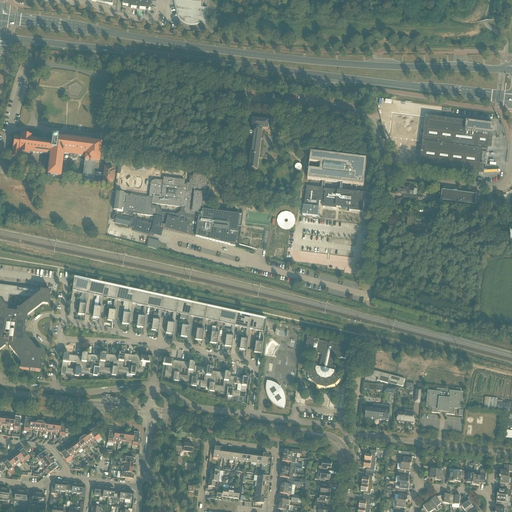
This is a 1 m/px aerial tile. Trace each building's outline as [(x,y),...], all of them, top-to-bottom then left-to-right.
[(122,0),(122,6),(131,7),(130,8),(150,10),(150,0),(122,0)] [(202,8),(203,0),(174,0),(173,1),(174,4),(175,3),(178,16),(180,20),(183,23),(192,25),(196,25),(199,24),(206,24),(206,19),(208,9),(202,8)] [(392,113),(389,137),(401,139),(398,165),(419,167),(478,175),(482,150),(487,150),(487,151),(489,135),(496,136),(497,136),(495,129),(495,128),(494,127),(493,126),(492,126),(491,125),(490,125),(425,117),(391,112),(391,113),(392,113)] [(268,130),(269,122),(253,120),(252,130),(254,131),(251,157),(249,174),(257,175),(259,158),(259,156),(261,139),(263,129),(268,130)] [(293,135),(290,139),(295,143),(299,139),(293,135)] [(91,143),(91,142),(65,138),(61,137),(60,137),(60,138),(53,137),(53,136),(53,137),(52,137),(52,143),(31,140),(31,137),(22,136),(21,137),(15,136),(15,139),(14,139),(13,149),(12,159),(18,160),(18,154),(28,156),(29,153),(50,155),(47,176),(60,178),(63,154),(70,155),(70,156),(70,158),(72,160),(74,160),(77,159),(78,157),(78,156),(85,157),(82,181),(93,182),(93,176),(102,177),(102,179),(103,179),(103,183),(110,184),(110,182),(113,182),(113,179),(114,175),(114,172),(112,171),(112,169),(109,169),(109,168),(105,168),(105,169),(105,168),(104,175),(94,173),(95,164),(98,164),(101,145),(91,143)] [(309,169),(307,179),(322,181),(321,189),(324,189),(325,182),(341,183),(343,184),(348,184),(363,186),(365,170),(367,160),(321,154),(311,153),(309,163),(320,164),(320,171),(314,170),(314,169),(314,168),(313,167),(312,167),(311,168),(311,169),(311,170),(309,169)] [(122,194),(122,193),(116,193),(113,211),(115,211),(115,212),(114,216),(113,216),(112,220),(115,221),(115,223),(129,227),(128,228),(133,230),(133,232),(153,237),(154,233),(159,234),(160,229),(185,235),(195,237),(235,248),(236,237),(234,236),(234,235),(236,235),(237,227),(241,228),(243,213),(242,213),(242,216),(205,211),(206,206),(207,198),(203,198),(204,192),(202,192),(202,190),(205,190),(207,177),(197,175),(196,178),(190,177),(189,184),(187,183),(186,184),(186,186),(184,186),(185,181),(163,178),(163,181),(154,180),(154,182),(153,181),(151,183),(151,184),(150,184),(148,198),(138,197),(138,196),(126,195),(126,197),(123,196),(123,194),(122,194)] [(405,186),(400,185),(400,187),(399,187),(399,188),(398,188),(397,191),(399,191),(398,194),(404,195),(404,198),(422,201),(423,197),(414,195),(415,186),(406,185),(405,186)] [(304,206),(319,208),(319,207),(319,202),(324,203),(323,208),(336,210),(336,209),(337,205),(339,206),(339,208),(350,209),(349,211),(358,212),(363,213),(364,205),(365,193),(351,192),(350,194),(342,192),(340,192),(338,192),(338,191),(324,190),(325,189),(324,189),(321,189),(306,187),(306,192),(306,191),(305,199),(304,206)] [(441,201),(475,206),(477,196),(442,191),(441,201)] [(303,207),(302,216),(309,217),(311,217),(312,218),(312,217),(318,218),(319,208),(303,207)] [(291,214),(286,213),(282,214),(278,217),(277,222),(278,227),(282,230),(286,231),(291,230),(294,227),(295,223),(295,222),(294,217),(291,214)] [(409,218),(408,229),(413,229),(415,229),(416,224),(416,218),(409,218)] [(145,248),(157,250),(159,241),(147,239),(145,248)] [(87,294),(90,281),(74,277),(72,291),(85,294),(87,294)] [(101,298),(104,284),(90,281),(87,294),(88,295),(100,297),(101,298)] [(116,301),(119,287),(104,284),(101,298),(103,298),(114,300),(116,301)] [(0,350),(5,347),(9,348),(21,363),(20,369),(19,369),(19,370),(28,371),(29,370),(30,370),(30,371),(40,372),(41,362),(41,361),(43,351),(42,351),(42,352),(36,352),(24,336),(25,330),(25,329),(24,329),(25,323),(26,323),(27,317),(42,305),(48,305),(48,306),(49,307),(50,297),(49,297),(49,296),(50,296),(50,292),(40,291),(39,292),(38,291),(36,290),(36,291),(17,289),(17,288),(0,285),(0,350)] [(131,304),(134,290),(119,287),(116,301),(117,301),(123,302),(131,304)] [(145,307),(148,294),(134,290),(131,304),(132,304),(143,307),(145,307)] [(85,319),(88,295),(87,294),(85,294),(83,304),(79,304),(78,315),(85,316),(84,319),(85,319)] [(160,310),(163,297),(148,294),(145,307),(147,308),(158,310),(160,310)] [(94,307),(92,318),(99,319),(99,322),(100,322),(103,298),(101,298),(100,297),(98,308),(94,307)] [(175,314),(178,300),(163,297),(160,310),(161,311),(173,313),(175,314)] [(114,325),(117,301),(116,301),(114,300),(113,311),(109,310),(107,321),(114,322),(114,325)] [(189,317),(192,303),(178,300),(175,314),(176,314),(187,316),(189,317)] [(123,313),(122,325),(129,325),(128,328),(129,328),(132,304),(131,304),(123,302),(123,307),(124,307),(123,313)] [(204,320),(207,306),(192,303),(189,317),(191,317),(202,320),(204,320)] [(219,323),(222,310),(207,306),(204,320),(205,320),(217,323),(219,323)] [(143,332),(147,308),(145,307),(143,307),(142,317),(138,317),(136,328),(143,329),(143,332)] [(153,320),(151,331),(158,332),(158,335),(161,311),(160,310),(158,310),(158,314),(153,314),(153,320)] [(233,326),(236,313),(222,310),(219,323),(220,323),(231,326),(233,326)] [(173,338),(176,314),(175,314),(173,313),(171,324),(167,323),(166,334),(173,335),(172,338),(173,338)] [(248,330),(251,316),(236,313),(233,326),(235,327),(246,329),(248,330)] [(187,341),(191,317),(189,317),(187,316),(186,327),(182,326),(180,337),(187,338),(187,341)] [(264,333),(266,319),(251,316),(248,330),(249,330),(261,332),(264,333)] [(202,344),(205,320),(204,320),(202,320),(201,330),(196,329),(195,340),(202,341),(202,344)] [(217,348),(220,323),(219,323),(217,323),(215,333),(211,333),(210,344),(217,345),(216,348),(217,348)] [(231,351),(235,327),(233,326),(231,326),(230,336),(226,336),(224,347),(231,348),(231,351)] [(246,354),(249,330),(248,330),(246,329),(245,340),(242,339),(240,339),(240,342),(239,350),(246,351),(246,354)] [(261,354),(264,333),(261,332),(259,343),(255,342),(254,353),(261,354),(260,357),(261,357),(261,354)] [(343,379),(338,376),(339,369),(334,369),(332,368),(334,358),(342,359),(343,354),(342,354),(343,351),(347,352),(348,346),(330,342),(330,343),(319,341),(319,340),(308,337),(304,353),(315,356),(316,353),(322,355),(319,368),(316,367),(317,365),(313,363),(311,370),(305,370),(307,370),(308,375),(307,376),(308,380),(312,383),(313,382),(317,385),(316,387),(317,386),(322,387),(322,388),(326,389),(326,390),(326,389),(330,388),(330,386),(335,385),(336,386),(335,385),(339,381),(340,382),(343,379)] [(100,357),(99,367),(100,367),(99,373),(107,374),(108,369),(104,368),(105,361),(109,362),(110,356),(106,355),(106,354),(102,353),(102,354),(101,354),(101,351),(100,357)] [(119,357),(117,366),(118,366),(117,373),(118,373),(126,374),(127,369),(123,368),(124,361),(128,362),(128,355),(124,355),(125,354),(120,353),(120,354),(119,354),(119,351),(118,357),(119,357)] [(64,352),(61,375),(61,374),(70,375),(71,370),(67,369),(68,362),(72,363),(73,356),(69,356),(69,355),(65,354),(65,355),(63,355),(64,352)] [(81,357),(80,367),(81,367),(80,374),(81,374),(89,375),(90,369),(86,369),(87,362),(91,362),(91,356),(87,355),(88,354),(83,354),(83,355),(82,355),(82,352),(81,357)] [(127,369),(126,374),(135,375),(135,378),(136,373),(137,366),(136,366),(137,356),(128,355),(128,362),(132,362),(131,369),(127,369)] [(71,370),(70,375),(71,375),(80,376),(79,379),(80,379),(81,374),(80,374),(81,367),(80,367),(81,357),(73,356),(72,363),(76,363),(75,370),(71,370)] [(90,369),(89,375),(98,376),(98,379),(99,373),(100,367),(99,367),(100,357),(91,356),(91,362),(95,363),(94,370),(90,369)] [(108,369),(107,374),(117,376),(116,378),(117,379),(118,373),(117,373),(118,366),(117,366),(119,357),(118,357),(110,356),(109,362),(113,363),(112,369),(108,369)] [(150,359),(149,359),(149,358),(151,358),(137,356),(136,366),(137,366),(136,373),(144,374),(144,375),(145,375),(145,368),(141,368),(142,363),(150,364),(150,359)] [(175,371),(176,362),(163,360),(164,360),(164,361),(163,361),(162,366),(170,366),(169,371),(165,371),(164,377),(165,377),(165,376),(173,378),(174,371),(175,371)] [(183,376),(182,382),(191,383),(192,376),(193,376),(194,367),(195,361),(194,364),(193,364),(193,363),(189,362),(189,363),(185,363),(184,369),(188,370),(187,377),(183,376)] [(173,378),(172,383),(173,383),(173,380),(182,382),(183,376),(179,376),(180,369),(184,369),(185,363),(176,362),(175,371),(174,371),(173,378)] [(201,381),(200,387),(209,388),(210,381),(211,382),(212,372),(213,366),(212,366),(212,369),(211,369),(211,368),(207,367),(207,368),(203,368),(202,374),(206,375),(205,382),(201,381)] [(191,383),(190,388),(191,386),(200,387),(201,381),(197,381),(198,374),(202,374),(203,368),(194,367),(193,376),(192,376),(191,383)] [(209,388),(208,393),(208,394),(209,391),(218,392),(219,386),(215,386),(216,379),(220,380),(220,373),(212,372),(211,382),(210,381),(209,388)] [(219,386),(218,392),(226,393),(227,387),(228,387),(230,377),(231,372),(230,372),(230,374),(229,374),(229,373),(225,373),(224,374),(220,373),(220,380),(224,380),(223,387),(219,386)] [(379,376),(377,381),(387,384),(388,379),(397,382),(396,385),(403,387),(405,379),(379,373),(380,373),(379,376)] [(226,393),(226,399),(226,396),(236,397),(236,392),(232,391),(233,384),(237,385),(238,378),(230,377),(228,387),(227,387),(226,393)] [(236,392),(236,397),(245,398),(245,399),(248,377),(248,380),(247,379),(247,378),(242,378),(242,379),(238,378),(237,385),(237,392),(236,392)] [(270,384),(270,382),(268,382),(267,381),(267,382),(267,383),(266,384),(266,385),(266,387),(266,388),(266,389),(266,390),(266,392),(267,394),(267,396),(268,398),(269,400),(270,401),(272,403),(273,404),(275,405),(277,406),(278,407),(280,408),(282,409),(284,409),(285,408),(285,406),(285,405),(285,403),(285,402),(285,401),(285,399),(283,399),(283,397),(282,395),(282,394),(281,392),(280,390),(278,389),(277,388),(276,386),(274,385),(272,385),(270,384)] [(461,409),(462,394),(454,393),(454,391),(437,389),(436,393),(428,392),(427,408),(432,408),(432,413),(440,414),(441,412),(446,413),(446,415),(454,415),(455,409),(461,409)] [(388,421),(389,416),(390,407),(375,405),(374,409),(367,409),(366,419),(388,421)] [(398,412),(397,422),(413,424),(414,414),(398,412)] [(89,433),(94,440),(96,441),(100,438),(92,427),(88,431),(89,433)] [(92,445),(93,444),(91,442),(94,440),(89,433),(86,435),(84,433),(83,434),(92,445)] [(86,446),(89,444),(90,443),(91,445),(92,445),(83,434),(84,436),(81,439),(86,446)] [(75,440),(84,451),(85,450),(83,448),(86,446),(81,439),(78,441),(76,439),(75,440)] [(84,451),(75,440),(74,440),(76,442),(73,445),(78,452),(81,449),(83,452),(84,451)] [(193,445),(180,444),(180,443),(178,442),(177,443),(176,443),(175,451),(192,453),(193,445)] [(67,446),(76,457),(77,456),(75,454),(78,452),(73,445),(70,447),(68,445),(67,446)] [(76,457),(67,446),(66,447),(68,449),(65,451),(70,458),(73,456),(75,458),(76,457)] [(18,453),(24,460),(25,462),(30,458),(22,448),(17,451),(18,453)] [(70,458),(65,451),(63,449),(59,453),(67,463),(72,460),(70,458)] [(302,455),(302,451),(290,450),(290,453),(283,452),(282,457),(295,458),(297,459),(297,454),(302,455)] [(40,462),(47,457),(49,455),(46,451),(35,459),(38,464),(40,462)] [(375,454),(377,454),(377,451),(370,451),(370,454),(371,454),(370,455),(365,455),(365,459),(363,459),(363,461),(376,463),(376,458),(375,458),(375,454)] [(411,466),(412,459),(409,459),(410,453),(402,452),(401,458),(400,458),(399,464),(401,464),(411,466)] [(18,453),(15,456),(22,465),(23,464),(21,462),(24,460),(18,453)] [(15,456),(11,459),(16,466),(19,464),(21,466),(22,465),(15,456)] [(41,467),(50,460),(47,457),(40,462),(42,465),(40,466),(41,467)] [(182,458),(174,457),(172,469),(181,471),(182,458)] [(13,469),(16,466),(11,459),(7,462),(13,469)] [(10,474),(14,470),(13,469),(7,462),(6,460),(1,463),(10,474)] [(46,470),(53,464),(50,460),(41,467),(41,468),(44,467),(46,470)] [(328,461),(326,461),(323,460),(322,465),(320,465),(319,470),(327,471),(327,468),(332,469),(332,463),(328,462),(328,461)] [(374,474),(376,463),(363,461),(362,464),(364,464),(364,468),(367,468),(366,473),(374,474)] [(47,475),(58,467),(55,463),(53,464),(46,470),(44,471),(47,475)] [(411,466),(401,464),(401,471),(398,470),(398,473),(404,474),(404,471),(410,472),(410,466),(411,466)] [(293,474),(294,475),(295,467),(290,466),(290,469),(281,468),(280,473),(293,474)] [(509,472),(511,472),(511,466),(504,466),(506,466),(505,472),(500,471),(499,477),(508,478),(509,472)] [(437,472),(437,470),(430,469),(431,468),(423,467),(423,473),(430,474),(429,479),(435,480),(435,481),(436,481),(437,472)] [(445,477),(446,468),(444,468),(443,473),(437,472),(436,481),(442,482),(443,477),(445,477)] [(454,483),(456,470),(449,470),(450,469),(446,468),(445,477),(448,477),(448,482),(454,483)] [(331,475),(327,474),(327,471),(319,470),(318,475),(321,476),(320,481),(325,481),(326,480),(330,481),(331,475)] [(464,478),(465,472),(461,472),(462,471),(456,470),(454,483),(455,483),(455,482),(461,483),(461,478),(464,478)] [(474,471),(468,471),(465,470),(465,472),(464,478),(467,478),(466,483),(472,484),(472,485),(474,477),(474,471)] [(479,486),(479,483),(485,483),(487,470),(483,470),(480,473),(479,477),(474,477),(472,485),(479,486)] [(372,478),(374,478),(374,474),(366,473),(365,479),(362,478),(362,483),(360,482),(360,485),(373,486),(373,482),(372,482),(372,478)] [(398,473),(398,477),(400,477),(399,483),(400,483),(409,484),(409,483),(408,483),(409,478),(404,477),(404,474),(398,473)] [(511,488),(511,486),(511,478),(508,478),(499,477),(499,478),(500,478),(500,484),(505,485),(505,487),(511,488)] [(57,492),(60,492),(61,483),(55,482),(55,488),(51,488),(51,494),(56,494),(57,492)] [(69,489),(69,484),(66,484),(66,483),(61,483),(60,492),(65,493),(65,496),(68,497),(69,489)] [(409,490),(409,484),(400,483),(400,486),(396,486),(396,488),(393,488),(393,491),(397,492),(403,493),(403,490),(409,490)] [(68,497),(67,499),(69,499),(69,497),(70,497),(71,495),(73,495),(73,494),(76,494),(78,485),(72,484),(69,484),(69,489),(68,497)] [(82,490),(83,486),(78,485),(76,494),(80,495),(80,496),(81,497),(85,498),(85,491),(82,490)] [(331,489),(327,489),(327,486),(322,485),(319,485),(318,490),(321,490),(320,494),(330,495),(331,489)] [(372,491),(373,486),(360,485),(359,487),(361,487),(361,492),(364,492),(363,497),(371,498),(372,495),(370,495),(371,490),(372,491)] [(99,497),(101,488),(95,487),(94,492),(92,492),(91,498),(94,498),(94,496),(99,497)] [(511,498),(511,491),(511,488),(505,487),(504,490),(499,490),(498,495),(497,495),(497,496),(506,497),(511,498)] [(109,489),(108,498),(111,498),(111,499),(112,501),(112,502),(116,503),(117,495),(114,495),(115,490),(109,489)] [(9,490),(3,490),(2,501),(7,502),(8,501),(11,501),(12,495),(9,495),(9,490)] [(125,500),(126,491),(120,490),(120,495),(117,495),(116,503),(116,504),(118,504),(118,503),(119,503),(119,499),(125,500)] [(11,501),(10,504),(14,504),(14,503),(19,503),(21,492),(15,491),(15,496),(12,495),(11,501)] [(27,493),(21,492),(19,503),(19,504),(28,506),(29,498),(26,497),(27,493)] [(403,496),(403,493),(397,492),(397,495),(399,495),(398,501),(398,502),(407,502),(408,496),(403,496)] [(37,507),(38,494),(33,493),(32,498),(29,498),(28,506),(31,506),(31,505),(37,506),(37,507)] [(44,495),(38,494),(37,507),(45,508),(45,509),(47,500),(44,500),(44,495)] [(329,501),(330,495),(320,494),(320,497),(318,497),(317,502),(325,503),(325,500),(329,501)] [(451,505),(453,496),(445,495),(445,496),(443,496),(440,496),(442,504),(451,505)] [(442,504),(440,496),(437,497),(436,498),(435,497),(429,502),(435,509),(442,504)] [(460,504),(462,504),(464,499),(462,498),(460,498),(460,497),(453,496),(451,505),(459,506),(460,504)] [(506,503),(506,497),(497,496),(496,502),(501,503),(501,506),(507,506),(508,503),(506,503)] [(375,505),(375,504),(375,503),(374,503),(373,503),(373,501),(371,501),(371,498),(363,497),(363,502),(359,502),(359,506),(357,506),(357,508),(370,510),(370,506),(373,506),(374,506),(375,506),(375,505)] [(57,511),(58,508),(55,508),(55,507),(54,506),(53,506),(53,500),(50,499),(50,502),(48,511),(49,511),(52,511),(51,511),(57,511)] [(465,511),(467,511),(474,508),(469,501),(468,502),(467,501),(464,499),(462,504),(463,506),(462,507),(465,511)] [(394,507),(394,510),(400,511),(400,508),(405,509),(406,503),(407,503),(398,502),(398,501),(397,501),(396,508),(394,507)] [(431,511),(435,509),(429,502),(423,507),(424,508),(422,509),(421,511),(431,511)] [(82,511),(84,504),(80,503),(80,509),(78,510),(77,511),(74,510),(74,511),(82,511)]
